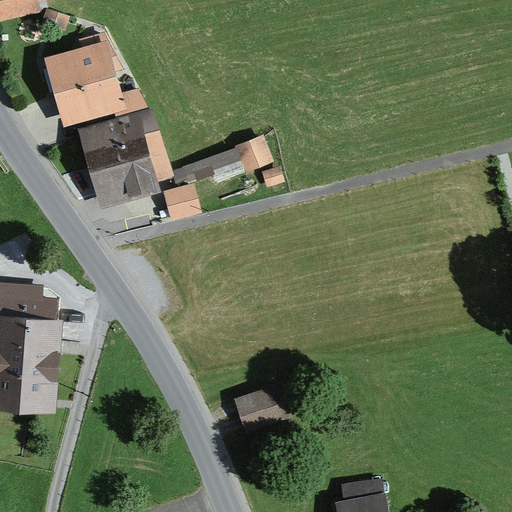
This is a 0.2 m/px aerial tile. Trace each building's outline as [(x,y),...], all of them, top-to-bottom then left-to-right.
[(0,0),(0,15),(0,17),(38,7),(36,0),(0,0)] [(83,109),(88,130),(149,113),(151,112),(138,89),(112,96),(99,51),(111,47),(104,34),(83,40),(87,54),(57,63),(71,112),(83,109)] [(169,169),(149,113),(88,130),(107,196),(132,190),(133,193),(151,188),(148,175),(169,169)] [(238,147),(246,170),(273,161),(265,138),(238,147)] [(263,170),(269,184),(283,178),(277,164),(263,170)] [(166,192),(173,219),(201,212),(194,185),(166,192)] [(3,284),(0,322),(0,394),(45,399),(53,302),(37,300),(38,287),(3,284)] [(238,401),(248,430),(286,418),(276,389),(238,401)] [(345,505),(346,511),(386,511),(380,480),(347,486),(351,504),(345,505)]
